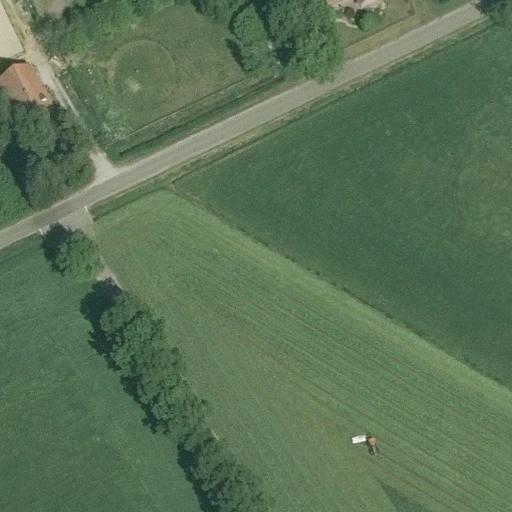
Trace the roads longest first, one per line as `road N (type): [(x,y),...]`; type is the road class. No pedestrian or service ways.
road 1 (unclassified): [(497,0),(0,239)]
road 2 (unknown): [(59,210),(251,511)]
